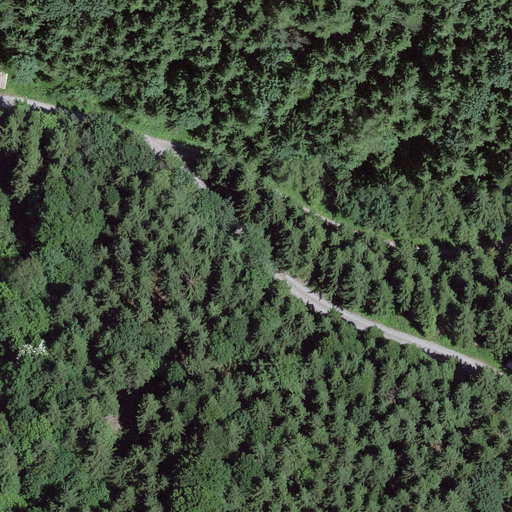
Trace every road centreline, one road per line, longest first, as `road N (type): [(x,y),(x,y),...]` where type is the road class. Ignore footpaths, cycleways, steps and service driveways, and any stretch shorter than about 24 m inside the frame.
road 1 (track): [(511,384),(314,306),(154,142),(204,146),(296,208),(405,250),(460,259),(511,242)]
road 2 (unclassified): [(154,142),(0,102)]
